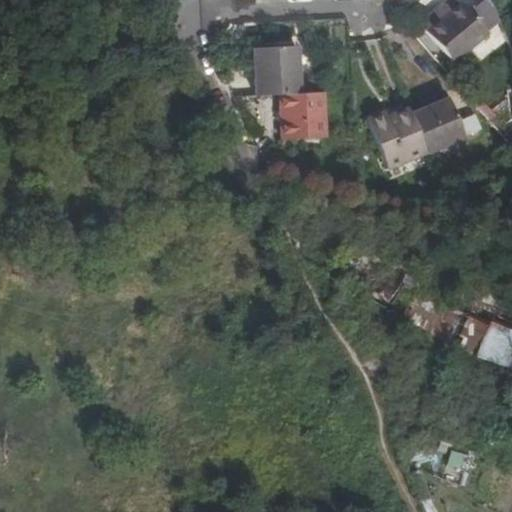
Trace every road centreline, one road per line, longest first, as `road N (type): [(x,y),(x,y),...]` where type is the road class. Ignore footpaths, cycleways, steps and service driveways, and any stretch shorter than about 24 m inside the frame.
road 1 (unclassified): [(369,355),(313,290),(207,76),(188,7)]
road 2 (residential): [(384,1),(188,7)]
